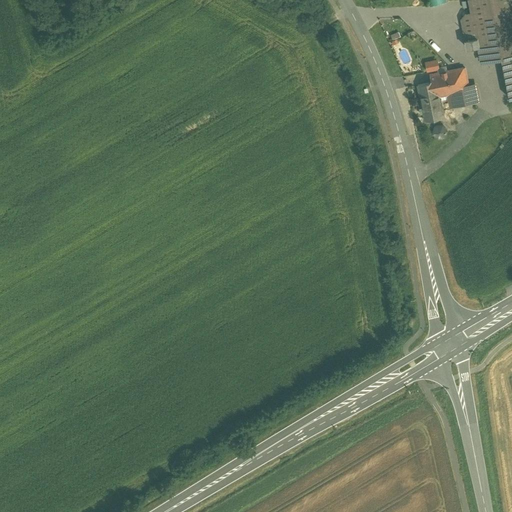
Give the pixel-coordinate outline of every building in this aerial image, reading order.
[(511,0),(469,0),(472,13),(466,14),(462,20),(468,49),(475,48),(479,47),(480,54),(482,63),(501,60),(509,99),(511,98),(511,0)] [(395,39),(403,36),(401,31),(393,35),(395,39)] [(441,59),(427,61),(429,71),(443,68),(441,59)] [(464,68),(430,75),(431,83),(437,81),(441,102),(458,98),(460,106),(477,103),(474,88),(469,89),(464,68)] [(441,102),(437,81),(431,83),(418,85),(425,122),(444,118),(441,102)] [(441,128),(439,127),(437,126),(435,126),(433,127),(431,128),(430,130),(429,132),(429,134),(429,136),(430,138),(431,139),(433,141),(435,141),(438,141),(440,140),(441,139),(443,138),(444,136),(444,133),(444,131),(443,129),(441,128)]
